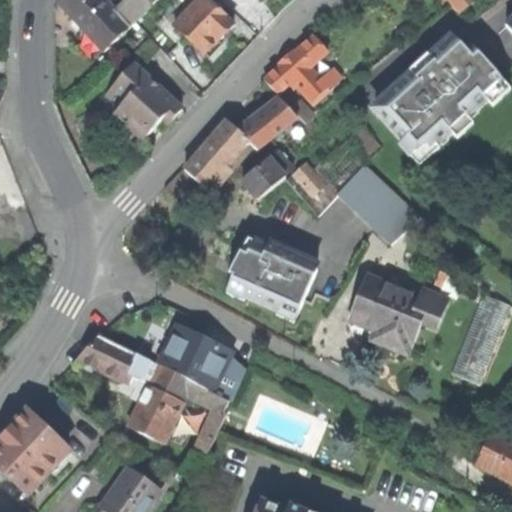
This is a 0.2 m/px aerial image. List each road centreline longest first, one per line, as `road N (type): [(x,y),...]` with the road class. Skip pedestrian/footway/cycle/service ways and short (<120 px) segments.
road 1 (residential): [(91,253),(390,406),(475,476),(511,494)]
road 2 (residential): [(91,253),(316,0)]
road 3 (residential): [(42,0),(39,99),(91,253)]
road 4 (residential): [(246,511),(263,468),(382,511)]
road 5 (residential): [(0,394),(85,278),(91,253)]
